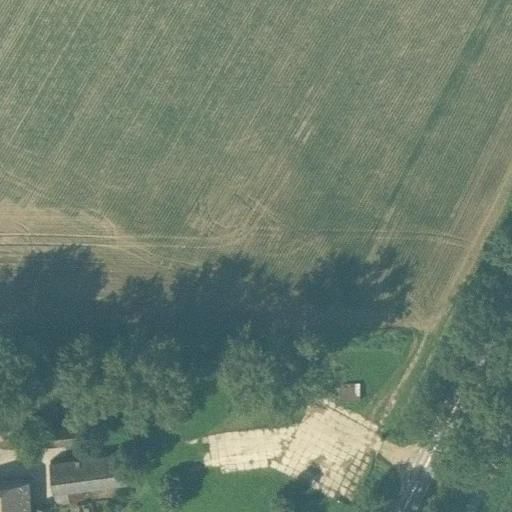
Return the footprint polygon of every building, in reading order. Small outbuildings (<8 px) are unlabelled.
[(339,383),(339,400),(360,400),(360,384),(339,383)] [(47,448),(87,442),(84,418),(46,422),(47,448)] [(50,463),(53,493),(54,501),(84,497),(83,489),(128,484),(125,454),(50,463)] [(0,511),(32,511),(30,477),(0,478),(0,511)] [(108,501),(95,501),(95,511),(108,511),(108,501)]
